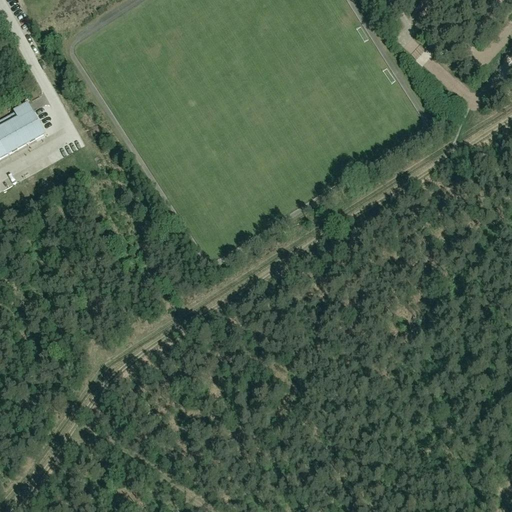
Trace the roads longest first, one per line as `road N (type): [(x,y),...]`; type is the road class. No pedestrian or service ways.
road 1 (track): [(13,511),(118,370),(511,116)]
road 2 (track): [(56,453),(98,441),(211,511)]
